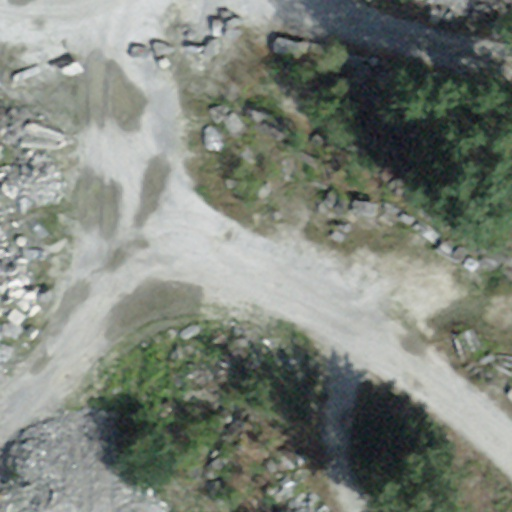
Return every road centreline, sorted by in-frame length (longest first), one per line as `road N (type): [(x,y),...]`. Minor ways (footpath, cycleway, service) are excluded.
road 1 (track): [(0,494),(29,469),(109,268),(122,204),(206,0)]
road 2 (track): [(367,511),(356,495),(351,413),(360,355),(397,346),(511,442)]
road 3 (track): [(360,355),(281,284),(122,204)]
road 4 (track): [(6,0),(182,58)]
road 5 (track): [(511,44),(334,0)]
